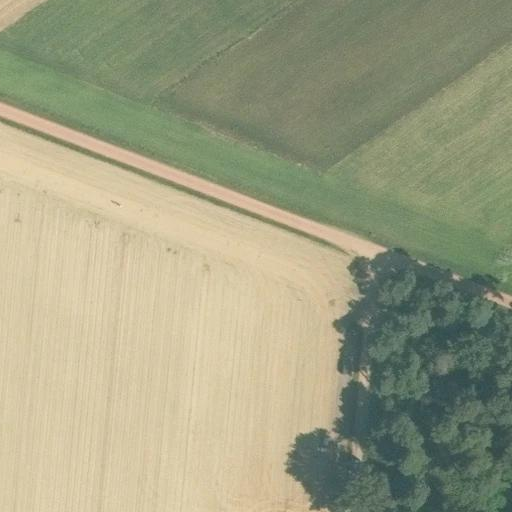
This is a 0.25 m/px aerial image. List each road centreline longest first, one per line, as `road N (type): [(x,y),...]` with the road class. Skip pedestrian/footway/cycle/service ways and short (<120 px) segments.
road 1 (unclassified): [(0,112),(511,306)]
road 2 (track): [(370,250),(348,511)]
